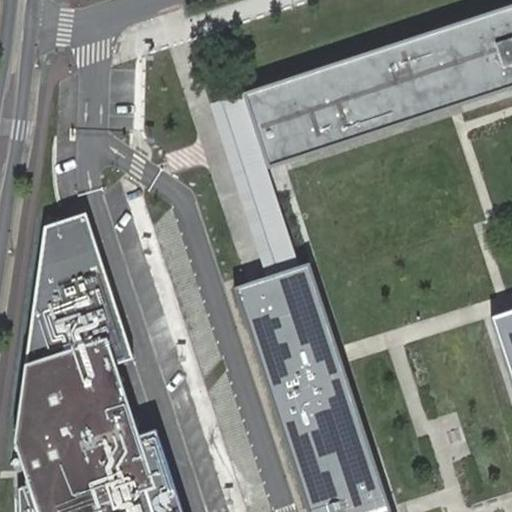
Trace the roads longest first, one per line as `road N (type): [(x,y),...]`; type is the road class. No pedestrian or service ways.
road 1 (tertiary): [(0,269),(32,22)]
road 2 (residential): [(32,22),(96,21),(160,0)]
